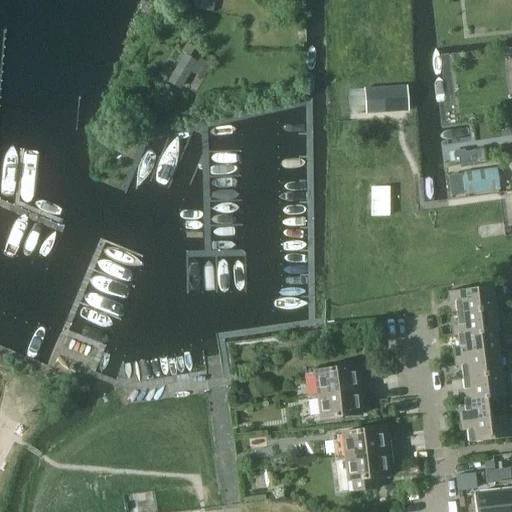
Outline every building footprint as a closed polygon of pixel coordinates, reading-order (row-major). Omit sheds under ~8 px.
[(208,0),(197,0),(196,5),(211,9),(213,1),(208,0)] [(184,55),(169,80),(180,86),(195,61),(184,55)] [(200,59),(194,70),(204,76),(211,65),(200,59)] [(405,86),(365,89),(367,114),(407,111),(405,86)] [(475,121),(443,126),(446,149),(478,144),(475,121)] [(486,145),(451,150),(453,163),(487,158),(486,145)] [(496,168),(461,173),(465,195),(500,190),(496,168)] [(389,187),(382,187),(371,187),(371,216),(389,216),(389,187)] [(455,300),(456,313),(501,307),(500,297),(493,298),(491,287),(448,292),(449,301),(455,300)] [(503,319),(501,307),(456,313),(458,326),(453,327),(453,334),(457,334),(457,335),(497,330),(496,320),(503,319)] [(496,331),(497,331),(497,330),(457,335),(459,348),(453,348),(454,357),(498,351),(496,331)] [(455,365),(461,364),(462,378),(509,372),(507,350),(498,351),(454,357),(455,365)] [(312,371),(315,396),(358,390),(355,366),(312,371)] [(511,394),(509,372),(462,378),(464,391),(459,391),(459,399),(463,399),(511,394)] [(361,415),(358,390),(315,396),(318,420),(361,415)] [(511,394),(463,399),(465,413),(459,413),(460,422),(511,415),(511,414),(505,415),(503,395),(511,394)] [(468,443),(511,437),(511,418),(511,415),(460,422),(461,429),(467,429),(468,443)] [(383,428),(340,433),(341,435),(343,458),(386,452),(383,428)] [(346,482),(339,482),(340,493),(348,492),(348,494),(380,490),(378,478),(389,477),(386,452),(343,458),(346,482)] [(509,468),(497,469),(498,482),(510,481),(509,468)] [(497,469),(485,471),(486,483),(498,482),(497,469)] [(498,482),(499,493),(501,511),(511,511),(511,491),(510,481),(498,482)] [(501,511),(499,493),(474,495),(476,511),(501,511)]
